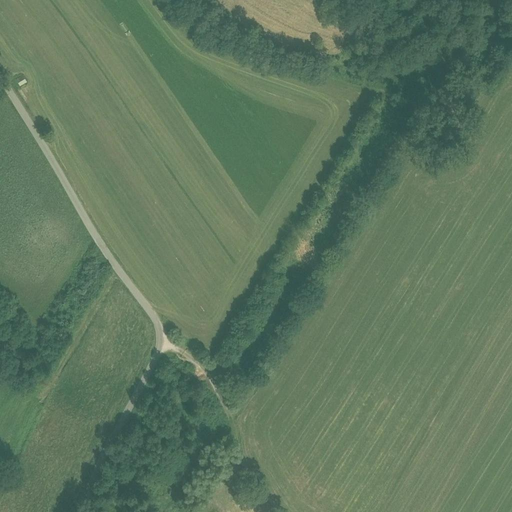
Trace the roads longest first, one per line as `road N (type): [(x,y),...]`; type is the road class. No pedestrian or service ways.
road 1 (unclassified): [(92,511),(92,477),(160,341),(148,308),(0,78)]
road 2 (track): [(511,47),(476,38),(455,49),(238,411),(227,412)]
